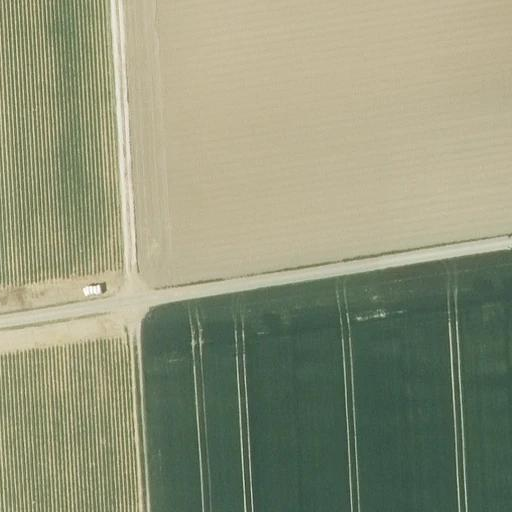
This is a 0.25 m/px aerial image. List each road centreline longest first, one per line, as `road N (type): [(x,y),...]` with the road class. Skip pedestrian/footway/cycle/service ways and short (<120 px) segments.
road 1 (track): [(511,243),(129,300)]
road 2 (track): [(129,300),(112,0)]
road 3 (track): [(129,300),(143,511)]
road 4 (track): [(129,300),(0,321)]
